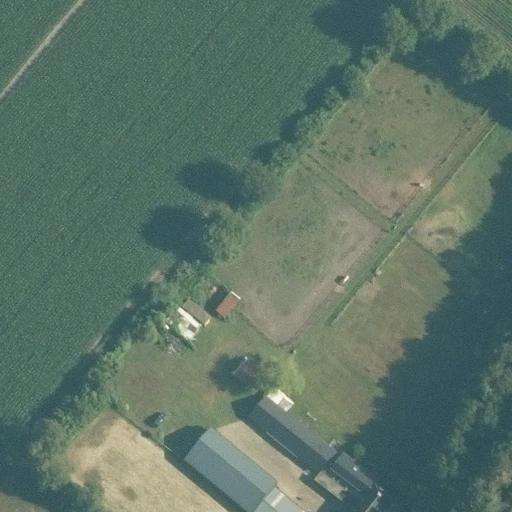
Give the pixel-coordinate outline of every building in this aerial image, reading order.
[(226,318),(242,301),(233,293),(218,310),(226,318)] [(178,317),(202,332),(212,315),(189,300),(178,317)] [(252,391),(265,376),(247,360),(233,376),(252,391)] [(264,399),(248,420),(299,460),(309,468),(319,476),(321,474),(326,468),(331,472),(350,487),(346,492),(341,498),(357,510),(354,511),(388,511),(397,502),(377,486),(379,484),(363,472),(343,456),(341,459),(284,415),(266,401),(264,399)] [(300,511),(275,490),(256,511),(300,511)]
